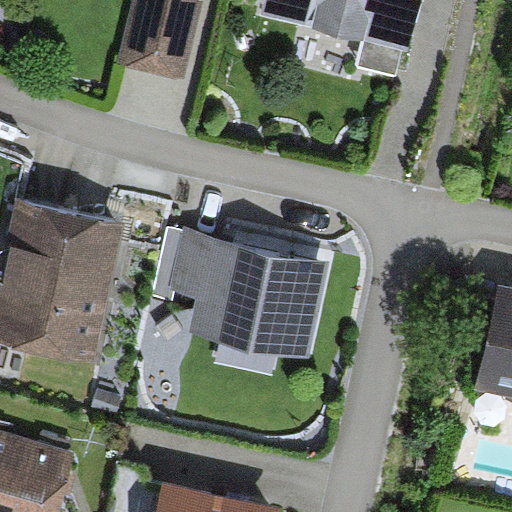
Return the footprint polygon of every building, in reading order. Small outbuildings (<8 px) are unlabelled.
[(130,0),(117,62),(181,77),(198,0),(130,0)] [(265,0),(263,9),(361,32),(355,59),(398,70),(406,38),(410,39),(418,0),(265,0)] [(0,338),(93,359),(125,217),(18,193),(0,271),(0,338)] [(330,256),(183,222),(169,286),(194,292),(187,325),(308,352),(330,256)] [(511,281),(505,280),(484,388),(511,393),(511,281)] [(40,511),(64,448),(0,425),(0,511),(40,511)] [(276,511),(278,506),(169,481),(162,511),(276,511)]
